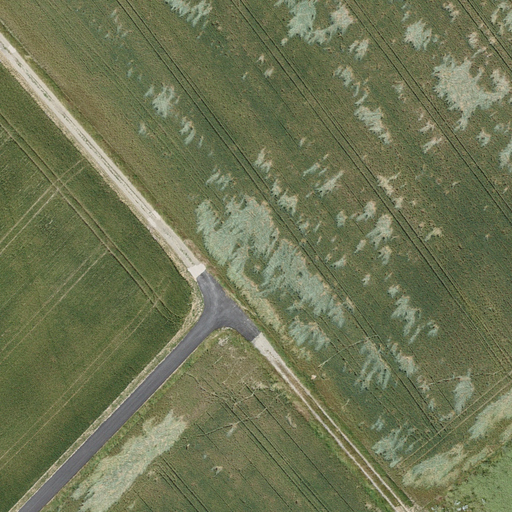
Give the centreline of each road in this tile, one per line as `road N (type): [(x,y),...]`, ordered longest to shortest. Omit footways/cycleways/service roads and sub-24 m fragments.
road 1 (track): [(0,43),(230,308),(30,511)]
road 2 (track): [(230,308),(405,511)]
